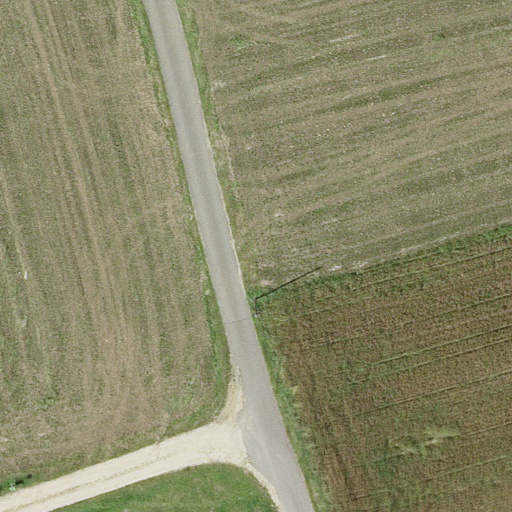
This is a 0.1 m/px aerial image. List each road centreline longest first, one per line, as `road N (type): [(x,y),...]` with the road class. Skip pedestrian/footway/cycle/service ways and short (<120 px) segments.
road 1 (unclassified): [(158,0),(269,424),(300,511)]
road 2 (track): [(269,424),(0,508)]
